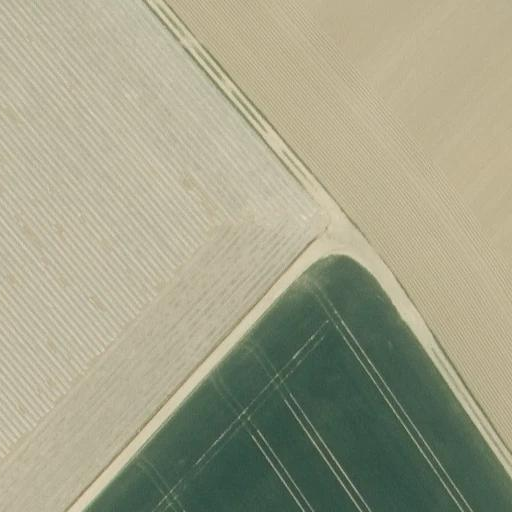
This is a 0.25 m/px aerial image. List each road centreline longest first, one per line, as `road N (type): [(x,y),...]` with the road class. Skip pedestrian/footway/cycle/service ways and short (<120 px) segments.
road 1 (track): [(76,511),(339,225)]
road 2 (track): [(339,225),(372,260),(511,466)]
road 3 (track): [(339,225),(156,0)]
